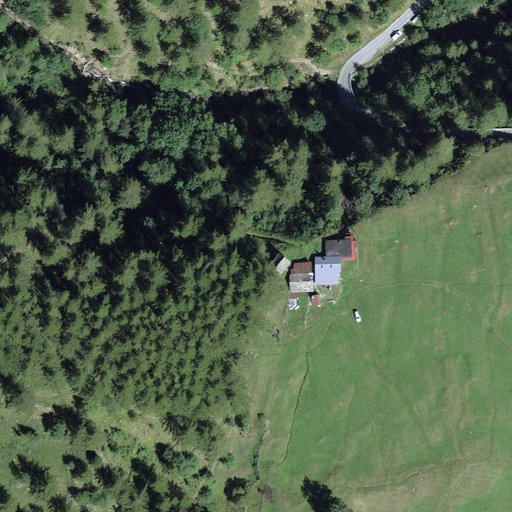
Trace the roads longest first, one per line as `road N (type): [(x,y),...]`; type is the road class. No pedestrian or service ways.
road 1 (unclassified): [(424,0),(351,62),(343,87),(348,102),(423,132),(511,133)]
road 2 (track): [(231,0),(176,66),(301,81),(346,70)]
